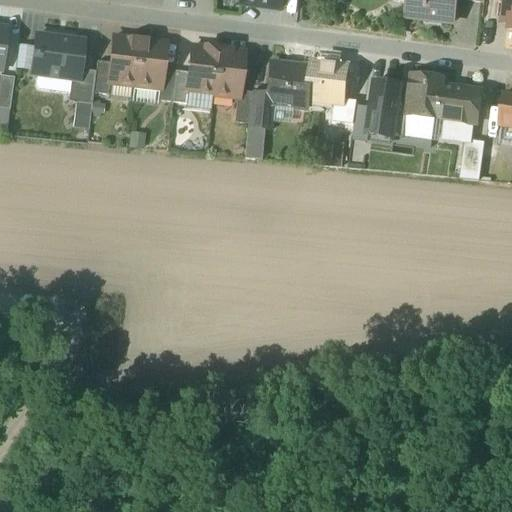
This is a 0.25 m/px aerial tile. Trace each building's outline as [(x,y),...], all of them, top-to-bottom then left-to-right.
[(240,0),(240,6),(281,11),(282,0),(240,0)] [(456,0),(408,0),(408,6),(407,19),(453,25),(456,2),(456,1),(456,0)] [(511,0),(509,0),(510,2),(506,1),(502,24),(510,25),(509,32),(511,32),(511,0)] [(83,45),(36,38),(30,77),(70,82),(78,83),(80,73),(83,45)] [(132,43),(113,40),(110,66),(107,85),(108,85),(133,88),(139,42),(132,41),(132,43)] [(165,47),(146,44),(146,43),(139,42),(133,88),(158,91),(160,91),(162,72),(165,47)] [(210,52),(191,50),(188,75),(185,94),(187,95),(212,98),(217,51),(210,51),(210,52)] [(243,56),(224,54),(224,52),(217,51),(212,98),(237,101),(238,101),(239,94),(243,56)] [(110,66),(97,64),(95,74),(92,96),(107,98),(108,85),(107,85),(110,66)] [(315,112),(333,114),(337,91),(344,92),(348,69),(322,65),(315,112)] [(312,71),(270,67),(267,97),(266,106),(273,107),(307,111),(312,71)] [(176,74),(162,72),(160,91),(158,91),(157,103),(172,105),(176,74)] [(95,74),(80,73),(78,83),(70,82),(68,104),(91,107),(92,96),(95,74)] [(188,75),(176,74),(172,105),(186,107),(187,95),(185,94),(188,75)] [(13,81),(0,78),(0,110),(9,112),(13,81)] [(442,82),(413,78),(407,117),(407,118),(435,122),(440,88),(441,88),(442,82)] [(374,85),(367,137),(393,141),(395,131),(401,88),(374,85)] [(441,88),(440,88),(435,122),(477,128),(481,94),(441,88)] [(251,95),(239,94),(238,101),(237,101),(234,125),(247,127),(251,96),(251,95)] [(267,97),(251,96),(247,127),(247,130),(270,133),(273,107),(266,106),(267,97)] [(511,97),(504,97),(500,129),(511,131),(511,97)] [(435,122),(407,118),(405,133),(434,136),(435,122)] [(242,132),(241,159),(257,160),(258,132),(242,132)] [(485,145),(465,143),(460,182),(480,184),(485,145)]
